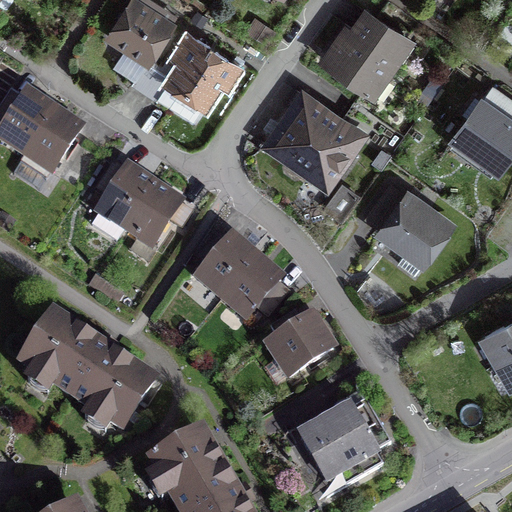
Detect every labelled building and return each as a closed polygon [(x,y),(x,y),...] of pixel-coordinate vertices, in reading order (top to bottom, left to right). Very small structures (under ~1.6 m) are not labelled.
[(171,24),(133,0),(109,37),(146,61),(131,84),(144,93),(162,66),(149,58),(171,24)] [(417,0),(449,22),(464,0),(417,0)] [(407,39),(364,10),(347,35),(341,31),(321,59),(371,93),(407,39)] [(232,64),(195,39),(173,74),(162,66),(144,93),(158,101),(170,83),(204,106),(232,64)] [(0,139),(25,156),(54,113),(28,95),(0,137),(0,139)] [(303,108),(297,104),(269,145),(289,159),(293,154),(331,179),(361,136),(374,145),(388,124),(357,103),(343,122),(309,99),(303,108)] [(511,150),(511,122),(481,100),(454,137),(499,169),(511,150)] [(54,113),(25,156),(52,174),(81,130),(54,113)] [(126,229),(155,186),(128,168),(126,171),(114,163),(96,190),(108,197),(99,211),(126,229)] [(155,186),(126,229),(152,246),(169,221),(181,229),(192,213),(179,204),(180,203),(155,186)] [(357,197),(342,186),(325,208),(340,219),(357,197)] [(450,225),(408,195),(381,231),(424,261),(450,225)] [(223,299),(257,259),(232,239),(229,242),(217,233),(196,258),(208,268),(198,279),(223,299)] [(257,259),(223,299),(247,319),(256,308),(268,318),(289,292),(277,283),(281,279),(257,259)] [(121,294),(96,277),(90,286),(115,303),(121,294)] [(278,340),(269,346),(290,377),(333,349),(312,318),(304,324),(295,311),(270,328),(278,340)] [(96,346),(54,319),(23,366),(122,431),(153,383),(111,356),(114,351),(99,341),(96,346)] [(499,361),(511,353),(511,320),(484,337),(499,361)] [(419,344),(403,354),(415,374),(432,364),(419,344)] [(511,353),(499,361),(511,383),(511,353)] [(314,432),(301,439),(325,481),(338,474),(346,487),(383,466),(376,454),(391,445),(358,387),(356,389),(363,402),(313,430),(314,432)] [(235,492),(202,435),(153,463),(181,511),(247,511),(244,506),(248,504),(239,489),(235,492)]
